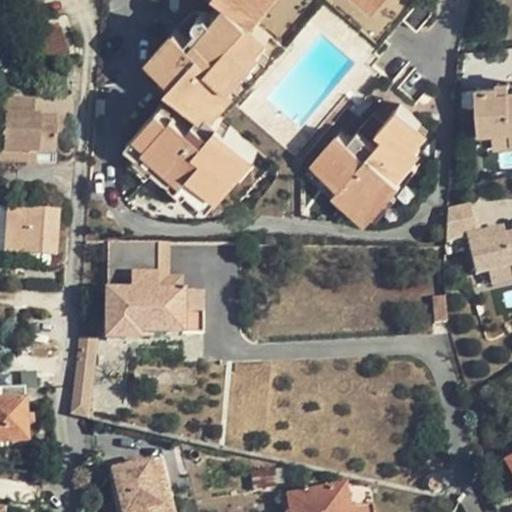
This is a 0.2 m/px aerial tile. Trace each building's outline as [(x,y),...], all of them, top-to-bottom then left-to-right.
[(256,25),(247,18),(226,0),(224,0),(210,16),(206,13),(188,33),(182,29),(153,63),(155,65),(180,87),(175,93),(198,112),(207,120),(211,116),(265,54),(261,51),(271,38),(256,25)] [(226,0),(247,18),(263,0),(226,0)] [(256,25),(277,0),(263,0),(247,18),(256,25)] [(61,28),(42,35),(51,58),(70,51),(61,28)] [(272,60),(265,54),(211,116),(218,121),(272,60)] [(149,71),(175,93),(180,87),(155,65),(149,71)] [(511,89),(509,90),(508,83),(507,78),(497,80),(497,84),(475,87),(480,131),(511,126),(511,139),(511,89)] [(0,151),(1,152),(0,160),(26,161),(26,154),(34,154),(54,155),(56,117),(70,117),(71,99),(31,97),(30,114),(1,113),(0,125),(0,151)] [(379,199),(384,203),(403,181),(396,175),(408,161),(418,149),(414,145),(407,138),(420,123),(398,104),(375,131),(366,123),(347,145),(338,137),(313,166),(339,188),(334,194),(362,218),(379,199)] [(227,176),(250,148),(218,121),(211,116),(207,120),(198,112),(189,121),(177,112),(173,116),(162,107),(127,145),(182,193),(187,189),(208,207),(232,180),(227,176)] [(427,129),(420,123),(407,138),(414,145),(427,129)] [(511,141),(511,139),(511,126),(480,131),(482,146),(511,141)] [(256,153),(250,148),(227,176),(232,180),(256,153)] [(417,168),(408,161),(396,175),(403,181),(405,183),(417,168)] [(308,172),(334,194),(339,188),(313,166),(308,172)] [(203,212),(208,207),(187,189),(182,193),(203,212)] [(388,207),(384,203),(379,199),(362,218),(370,225),(388,207)] [(58,212),(6,207),(2,252),(54,257),(58,212)] [(167,293),(168,247),(120,247),(119,293),(167,293)] [(511,282),(454,319),(463,356),(481,383),(511,363),(511,282)] [(203,294),(167,293),(119,293),(108,293),(107,340),(139,342),(139,335),(201,335),(203,294)] [(76,336),(75,416),(97,416),(98,336),(76,336)] [(21,390),(0,389),(0,440),(24,441),(23,425),(22,414),(21,390)] [(32,415),(22,414),(23,425),(32,425),(32,415)] [(171,511),(158,459),(111,472),(121,511),(171,511)] [(254,491),(277,490),(275,471),(252,473),(254,491)] [(348,511),(344,488),(290,498),(291,511),(348,511)]
